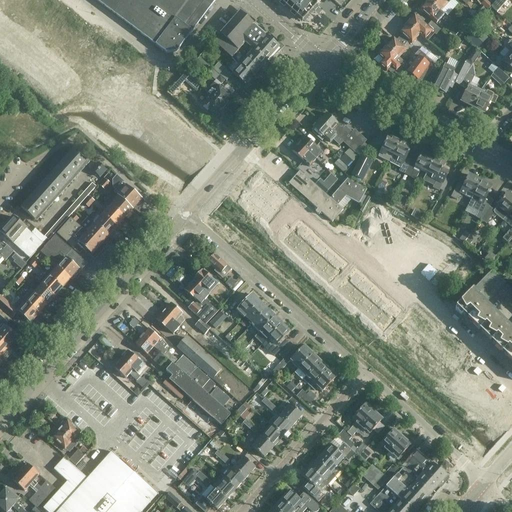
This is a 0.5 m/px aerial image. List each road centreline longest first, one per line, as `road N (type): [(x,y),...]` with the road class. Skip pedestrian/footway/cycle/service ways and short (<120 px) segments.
road 1 (residential): [(0,421),(185,215)]
road 2 (residential): [(362,374),(185,215)]
road 3 (residential): [(243,511),(362,374)]
road 4 (tertiary): [(322,61),(348,84),(477,147)]
road 5 (residential): [(362,374),(485,482)]
road 6 (residential): [(511,388),(408,287)]
